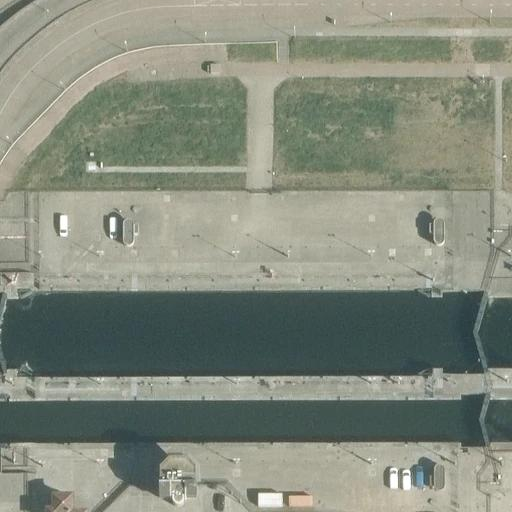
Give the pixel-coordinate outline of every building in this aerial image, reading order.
[(209,74),(219,74),(219,65),(209,65),(209,74)] [(432,223),(432,225),(431,225),(428,225),(428,234),(431,234),(432,234),(432,242),(432,243),(433,244),(434,245),(435,246),(437,246),(438,247),(440,246),(441,246),(442,244),(443,242),(443,225),(443,223),(442,222),(441,221),(440,220),(438,220),(437,219),(435,220),(434,220),(433,221),(432,223)] [(124,221),(123,222),(122,224),(122,225),(122,242),(122,244),(123,245),(124,246),(125,246),(127,247),(128,247),(129,247),(130,246),(131,245),(132,244),(133,243),(133,241),(133,235),(134,235),(137,235),(137,226),(135,226),(133,226),(133,224),(132,223),(131,222),(130,221),(129,220),(128,220),(126,220),(125,221),(124,221)] [(429,477),(429,487),(444,487),(444,478),(444,471),(444,470),(443,469),(443,468),(442,467),(441,466),(440,465),(439,465),(437,465),(436,466),(435,466),(434,467),(433,468),(433,470),(433,471),(433,477),(429,477)] [(184,500),(186,501),(196,500),(196,486),(192,486),(192,476),(192,472),(185,466),(170,466),(163,473),(163,476),(163,486),(159,486),(159,501),(172,500),(172,502),(172,503),(172,504),(173,506),(174,507),(175,507),(176,508),(178,508),(179,508),(180,507),(181,507),(182,506),(183,504),(184,503),(184,502),(184,500)] [(52,505),(46,505),(46,511),(84,511),(85,507),(70,507),(70,491),(52,491),(52,505)]
